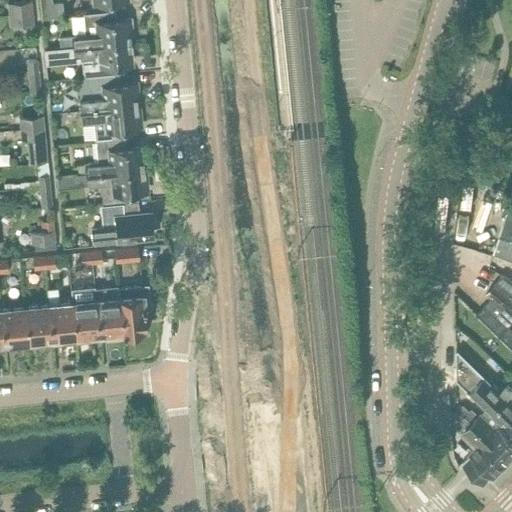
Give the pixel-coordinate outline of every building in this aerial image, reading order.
[(8,14),(32,11),(31,0),(7,0),(8,2),(7,2),(8,14)] [(39,0),(41,17),(60,15),(63,14),(62,0),(52,1),(51,0),(39,0)] [(73,35),(58,36),(59,47),(74,46),(129,40),(128,33),(131,33),(129,18),(116,19),(115,9),(82,13),(81,13),(82,25),(83,33),(73,35)] [(32,11),(8,14),(10,25),(33,23),(32,11)] [(59,47),(53,48),(55,63),(87,60),(89,77),(118,73),(117,64),(131,62),(129,40),(74,46),(59,47)] [(27,69),(38,68),(37,58),(26,59),(27,69)] [(63,66),(46,68),(47,80),(64,78),(63,66)] [(38,68),(27,69),(29,93),(41,92),(38,68)] [(91,98),(79,99),(80,110),(135,104),(135,96),(137,96),(136,82),(119,84),(118,73),(89,77),(91,98)] [(135,104),(80,110),(81,121),(93,120),(95,140),(124,137),(123,127),(140,126),(139,112),(136,112),(135,104)] [(43,113),(18,116),(19,128),(21,128),(44,126),(43,113)] [(21,128),(19,128),(20,140),(45,137),(44,126),(21,128)] [(78,173),(74,174),(74,175),(86,173),(142,168),(140,146),(125,147),(124,137),(95,140),(97,162),(85,163),(85,164),(77,165),(78,173)] [(142,168),(86,173),(88,185),(102,183),(104,204),(136,200),(135,191),(146,189),(145,175),(143,176),(142,168)] [(11,183),(5,183),(5,188),(31,185),(38,184),(49,183),(48,173),(39,174),(38,174),(38,180),(23,180),(10,182),(11,183)] [(71,175),(56,176),(58,188),(72,186),(71,175)] [(49,183),(38,184),(39,187),(41,207),(52,205),(49,183)] [(511,256),(511,195),(511,196),(493,250),(511,256)] [(103,227),(91,228),(93,241),(128,238),(148,236),(148,228),(151,228),(149,212),(137,213),(136,200),(104,204),(101,204),(103,227)] [(34,250),(42,250),(56,248),(53,218),(40,219),(41,230),(29,231),(30,243),(34,243),(34,250)] [(113,247),(115,261),(139,259),(137,245),(113,247)] [(101,248),(90,249),(91,263),(103,262),(101,248)] [(91,263),(90,249),(79,250),(79,251),(80,264),(91,263)] [(43,254),(44,268),(55,267),(55,253),(43,254)] [(44,268),(43,254),(32,255),(32,269),(44,268)] [(0,258),(0,271),(8,271),(7,258),(0,258)] [(511,280),(502,273),(495,283),(511,296),(511,280)] [(491,297),(484,304),(511,330),(511,296),(495,283),(486,293),(491,297)] [(117,284),(94,287),(95,298),(98,334),(109,333),(109,337),(119,336),(119,332),(122,332),(117,288),(117,284)] [(93,285),(70,287),(71,300),(75,340),(89,339),(88,335),(98,334),(95,298),(94,287),(93,285)] [(117,288),(122,332),(127,331),(127,335),(137,334),(137,330),(146,329),(144,307),(148,307),(146,285),(117,288)] [(71,300),(60,302),(58,286),(46,287),(48,303),(51,339),(62,338),(62,342),(75,340),(71,300)] [(48,303),(24,305),(28,345),(42,344),(41,340),(51,339),(48,303)] [(511,330),(484,304),(476,313),(511,347),(511,330)] [(24,305),(1,308),(4,343),(15,342),(15,346),(28,345),(24,305)] [(456,379),(486,408),(485,409),(500,424),(504,420),(511,428),(511,384),(508,380),(499,390),(458,349),(457,350),(456,350),(456,379)] [(455,411),(462,414),(486,438),(484,439),(490,446),(487,449),(503,465),(511,456),(511,440),(498,426),(500,424),(485,409),(479,415),(469,406),(467,408),(463,403),(455,411),(454,411),(455,411)] [(455,414),(455,424),(462,432),(477,446),(470,454),(473,456),(464,465),(466,466),(482,482),(490,473),(493,476),(503,465),(487,449),(490,446),(484,439),(486,438),(462,414),(455,411),(455,414)]
